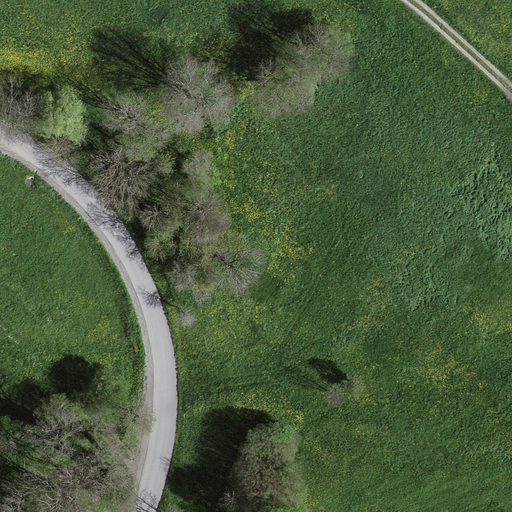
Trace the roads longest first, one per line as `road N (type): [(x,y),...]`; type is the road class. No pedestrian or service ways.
road 1 (tertiary): [(0,133),(81,189),(140,278),(165,371),(143,511)]
road 2 (track): [(405,0),(511,95)]
